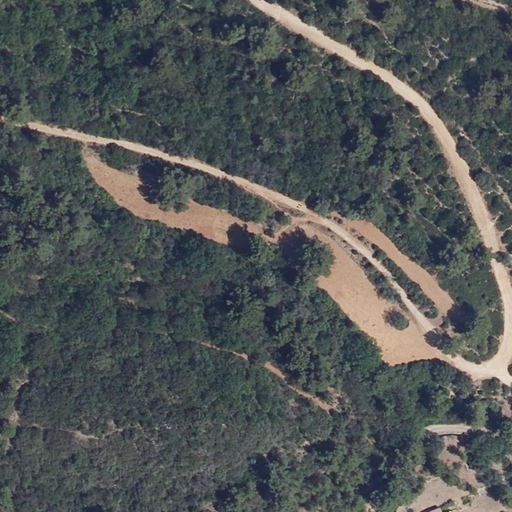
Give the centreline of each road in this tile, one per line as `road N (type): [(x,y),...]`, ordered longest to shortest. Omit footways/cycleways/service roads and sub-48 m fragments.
road 1 (track): [(0,117),(195,164),(325,218),(403,293),(442,346),(471,367),(496,363)]
road 2 (track): [(511,305),(485,216),(424,106),(256,0)]
road 3 (residential): [(511,435),(435,429),(423,438),(390,511)]
